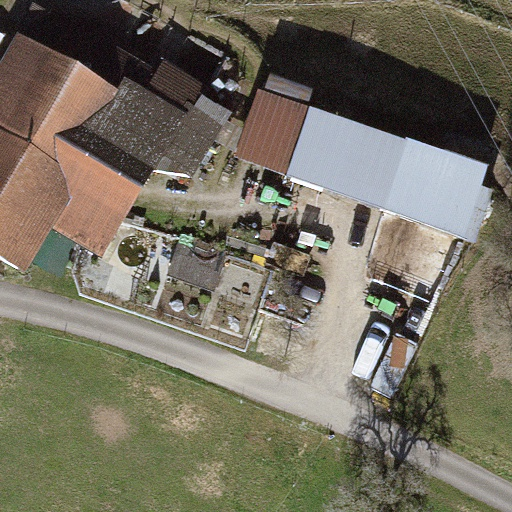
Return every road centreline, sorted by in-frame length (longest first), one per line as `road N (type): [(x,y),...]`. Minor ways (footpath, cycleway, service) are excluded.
road 1 (track): [(0,312),(52,321),(328,414),(351,261)]
road 2 (track): [(328,414),(511,505)]
